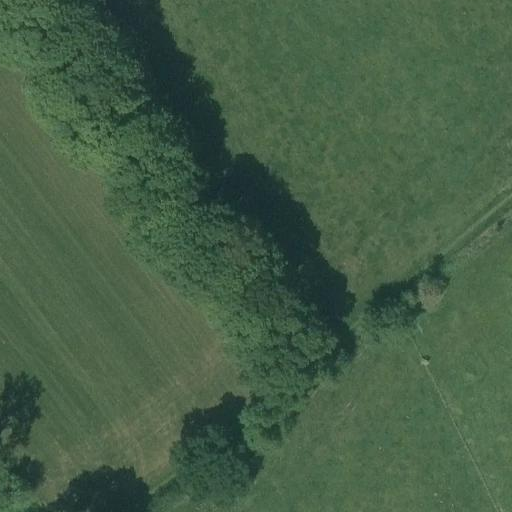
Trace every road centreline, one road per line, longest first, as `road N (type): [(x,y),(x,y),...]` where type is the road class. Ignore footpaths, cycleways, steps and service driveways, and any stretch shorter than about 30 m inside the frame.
road 1 (track): [(293,365),(35,0)]
road 2 (track): [(134,502),(293,365)]
